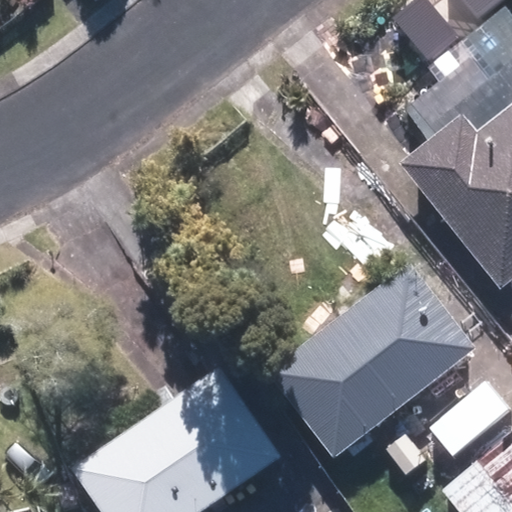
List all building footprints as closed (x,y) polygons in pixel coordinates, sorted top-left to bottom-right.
[(443,69),(414,34),(382,60),(411,96),(443,69)] [(408,159),(508,285),(511,281),(511,62),(464,101),(471,110),(408,159)] [(277,367),(342,451),(483,342),(419,258),(277,367)] [(82,464),(115,511),(199,511),(288,451),(226,363),(82,464)] [(511,511),(511,435),(446,488),(464,511),(511,511)]
